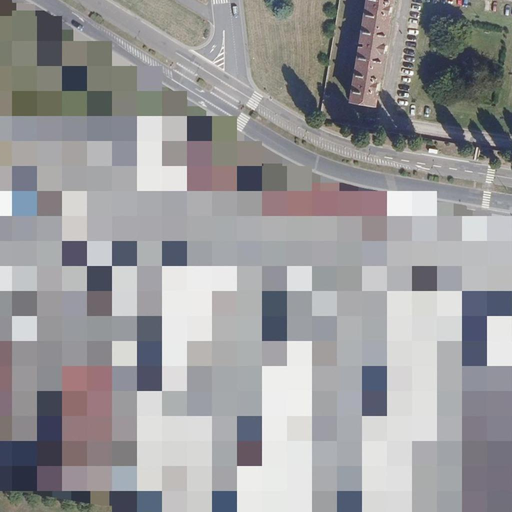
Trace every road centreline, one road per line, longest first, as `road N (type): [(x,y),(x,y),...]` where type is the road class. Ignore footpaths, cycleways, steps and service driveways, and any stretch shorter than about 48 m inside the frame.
road 1 (unclassified): [(214,108),(330,172),(511,207)]
road 2 (unclassified): [(511,179),(312,139),(225,88)]
road 3 (unclassified): [(38,0),(177,86)]
road 4 (unclassified): [(187,64),(84,0)]
